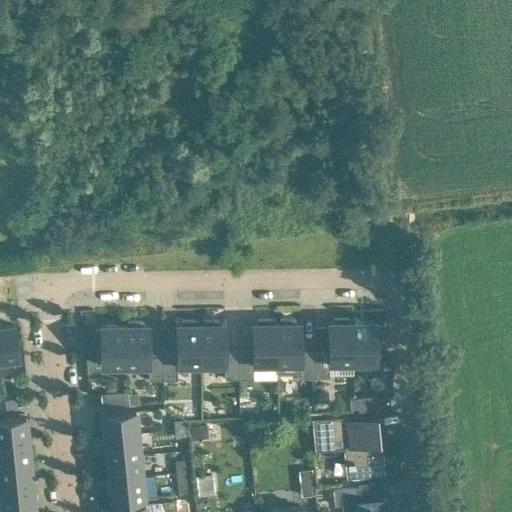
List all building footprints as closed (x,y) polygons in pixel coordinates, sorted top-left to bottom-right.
[(280,322),(276,322),(277,372),(301,372),(301,377),(315,377),(314,350),(300,350),(300,322),(294,322),(294,318),(280,318),(280,322)] [(328,350),(314,350),(315,377),(329,377),(329,362),(353,362),(352,321),(348,321),(348,318),(334,318),(334,321),(328,322),(328,350)] [(204,323),(200,323),(201,368),(224,368),(225,378),(239,378),(238,351),(225,351),(224,323),(218,323),(218,319),(204,320),(204,323)] [(252,351),(238,351),(239,378),(253,378),(253,363),(276,363),(276,372),(277,372),(276,322),(272,322),(272,319),(258,319),(258,323),(252,323),(252,351)] [(177,352),(163,352),(163,379),(177,379),(177,369),(201,368),(200,323),(196,323),(196,320),(182,320),(182,324),(176,324),(177,352)] [(124,324),(125,370),(148,369),(149,379),(163,379),(163,352),(148,352),(148,324),(142,324),(142,321),(128,321),(128,324),(124,324)] [(376,321),(352,321),(353,362),(377,361),(376,337),(380,337),(380,325),(376,325),(376,321)] [(0,364),(20,361),(14,324),(0,326),(0,364)] [(124,370),(125,370),(124,324),(100,325),(100,329),(97,329),(97,341),(100,341),(101,365),(124,365),(124,370)] [(100,392),(102,407),(129,404),(127,390),(100,392)] [(349,397),(351,409),(351,411),(378,409),(376,395),(349,397)] [(4,399),(6,411),(18,409),(16,397),(4,399)] [(135,410),(102,413),(105,435),(138,432),(135,410)] [(353,415),(312,418),(315,449),(343,446),(346,477),(384,473),(378,413),(353,416),(353,415)] [(26,416),(0,418),(0,440),(28,437),(26,416)] [(185,419),(173,420),(174,428),(186,427),(185,419)] [(207,424),(191,425),(192,440),(208,439),(207,424)] [(186,427),(174,428),(175,437),(187,436),(186,427)] [(138,432),(105,435),(107,457),(140,454),(138,432)] [(28,437),(0,440),(0,462),(30,459),(28,437)] [(189,451),(189,472),(199,472),(198,451),(189,451)] [(140,454),(107,457),(109,479),(142,475),(140,454)] [(183,458),(175,459),(177,471),(185,471),(184,458),(183,458)] [(30,459),(0,462),(0,484),(32,481),(30,459)] [(325,459),(313,459),(314,484),(326,484),(325,459)] [(314,493),(311,467),(298,468),(301,495),(314,493)] [(185,471),(177,471),(178,483),(184,483),(186,482),(185,471)] [(199,494),(212,493),(210,473),(197,474),(199,494)] [(144,497),(142,475),(109,479),(111,501),(144,497)] [(32,481),(0,484),(0,492),(1,506),(34,503),(32,481)] [(360,501),(359,486),(333,489),(335,505),(342,504),(343,511),(356,511),(355,511),(387,511),(386,498),(360,501)] [(35,511),(34,503),(1,506),(1,511),(35,511)] [(145,511),(145,503),(112,506),(112,511),(145,511)]
